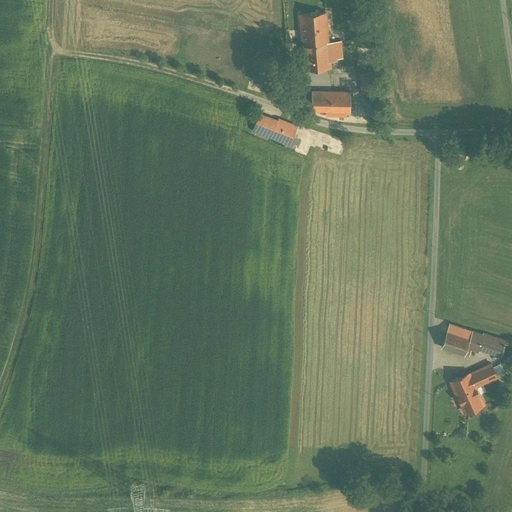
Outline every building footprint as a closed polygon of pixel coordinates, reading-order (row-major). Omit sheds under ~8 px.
[(326,12),(300,13),(305,72),(330,70),(326,12)] [(350,92),(312,91),(311,110),(349,111),(350,92)] [(297,126),(259,111),(252,129),(290,144),(297,126)] [(449,324),(441,346),(464,354),(467,347),(478,351),(479,348),(500,355),(506,341),(483,333),(482,335),(449,324)] [(491,363),(451,381),(465,412),(483,403),(476,386),(497,377),(491,363)]
